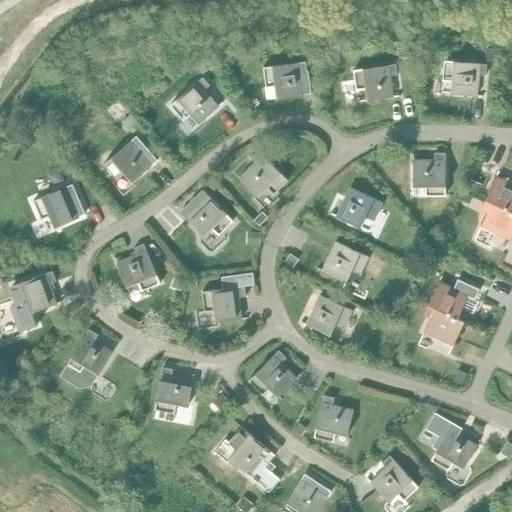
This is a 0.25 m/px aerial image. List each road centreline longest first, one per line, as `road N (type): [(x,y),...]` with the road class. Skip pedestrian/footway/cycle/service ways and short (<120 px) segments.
road 1 (residential): [(222,362),(152,349),(92,308),(82,288),(86,247),(210,158),(275,125),(318,126),(343,146)]
road 2 (residential): [(279,331),(267,282),(274,235),(301,188),(343,146)]
road 3 (residential): [(470,406),(322,363),(279,331)]
road 4 (residential): [(346,479),(257,415),(222,362)]
road 5 (residential): [(343,146),(400,135),(511,140)]
